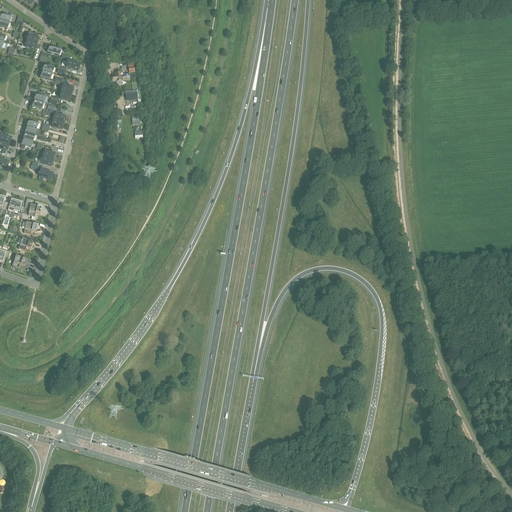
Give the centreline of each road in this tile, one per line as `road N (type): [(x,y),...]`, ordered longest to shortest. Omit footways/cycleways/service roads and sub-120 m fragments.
road 1 (motorway): [(207,511),(295,0)]
road 2 (unclassified): [(511,494),(458,407),(416,272),(398,120),(403,0)]
road 3 (motorway): [(271,6),(184,511)]
road 4 (motorway): [(271,6),(242,123),(194,243),(140,333),(65,428)]
road 5 (motorway): [(251,380),(268,323),(295,278),(336,268),(368,285),(382,310),(382,337),(369,433),(347,510)]
road 6 (motorway): [(251,380),(308,0)]
road 7 (primary): [(347,510),(65,428)]
road 8 (primary): [(54,442),(294,511)]
road 9 (residential): [(55,202),(88,55),(48,27)]
road 10 (residential): [(48,27),(18,118),(6,188)]
road 11 (motorway): [(227,511),(251,380)]
road 12 (residential): [(0,272),(36,285),(55,202)]
